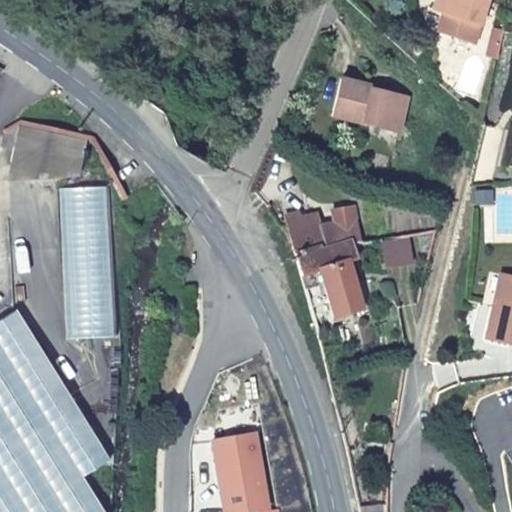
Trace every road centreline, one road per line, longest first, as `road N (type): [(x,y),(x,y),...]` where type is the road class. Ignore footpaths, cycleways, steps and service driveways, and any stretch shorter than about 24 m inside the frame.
road 1 (secondary): [(0,28),(125,119),(207,214)]
road 2 (residential): [(247,275),(224,297),(174,427),(170,511)]
road 3 (secondary): [(247,275),(290,359),(335,511)]
road 4 (residential): [(207,214),(237,178),(314,0)]
road 5 (residential): [(467,511),(432,462),(414,455),(401,469),(395,511)]
